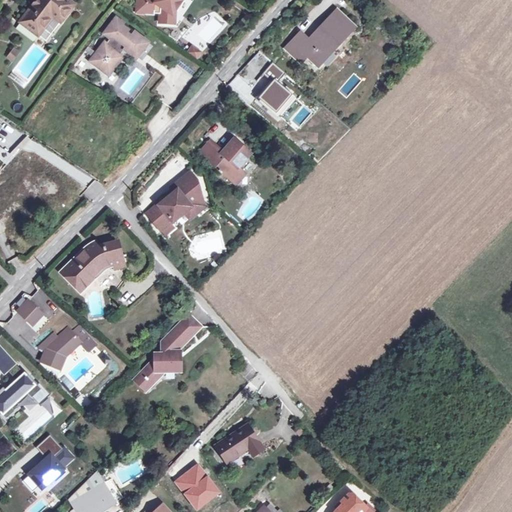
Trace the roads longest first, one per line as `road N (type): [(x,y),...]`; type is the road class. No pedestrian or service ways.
road 1 (residential): [(109,196),(302,418)]
road 2 (tertiary): [(281,0),(109,196)]
road 3 (tertiary): [(109,196),(0,304)]
